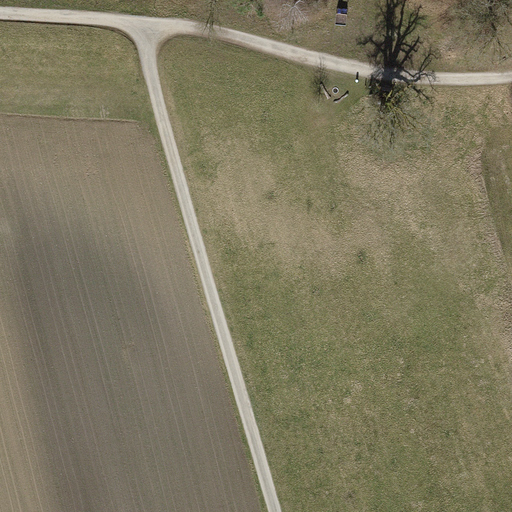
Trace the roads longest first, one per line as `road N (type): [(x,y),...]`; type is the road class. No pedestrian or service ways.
road 1 (track): [(0,14),(202,30),(417,79),(511,78)]
road 2 (track): [(273,511),(154,99),(140,24)]
